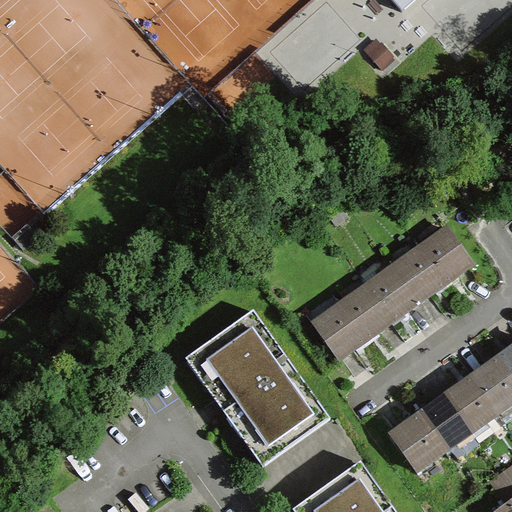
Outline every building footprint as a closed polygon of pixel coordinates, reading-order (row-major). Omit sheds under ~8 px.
[(391,0),(402,13),(416,0),(391,0)] [(378,40),(365,50),(382,72),(395,61),(378,40)] [(421,246),(447,283),(474,264),(448,227),(421,246)] [(394,265),(420,302),(447,283),(421,246),(394,265)] [(367,283),(392,321),(420,302),(394,265),(367,283)] [(340,302),(365,339),(392,321),(367,283),(340,302)] [(312,321),(338,358),(365,339),(340,302),(312,321)] [(329,419),(252,312),(187,359),(264,465),(329,419)] [(511,348),(500,357),(511,374),(511,348)] [(473,376),(499,413),(511,403),(511,374),(500,357),(473,376)] [(446,395),(471,432),(499,413),(473,376),(446,395)] [(418,413),(444,450),(471,432),(446,395),(418,413)] [(391,432),(417,469),(444,450),(418,413),(391,432)] [(393,511),(360,465),(294,511),(393,511)] [(511,511),(511,498),(493,511),(511,511)]
